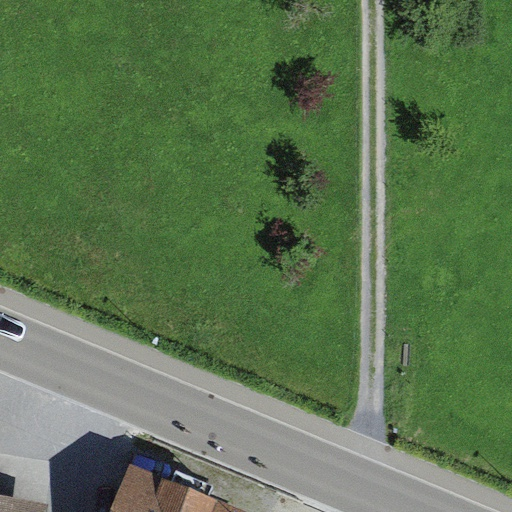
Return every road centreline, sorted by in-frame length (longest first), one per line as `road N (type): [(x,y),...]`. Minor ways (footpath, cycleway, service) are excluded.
road 1 (track): [(364,485),(374,374),(378,0)]
road 2 (tertiary): [(0,333),(426,511)]
